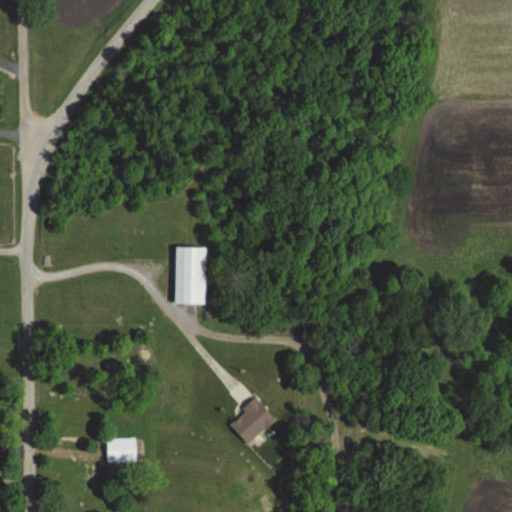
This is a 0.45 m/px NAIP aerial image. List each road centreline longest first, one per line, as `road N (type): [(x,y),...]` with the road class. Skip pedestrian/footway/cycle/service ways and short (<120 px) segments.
road 1 (residential): [(31,511),(23,173)]
road 2 (residential): [(23,173),(150,0)]
